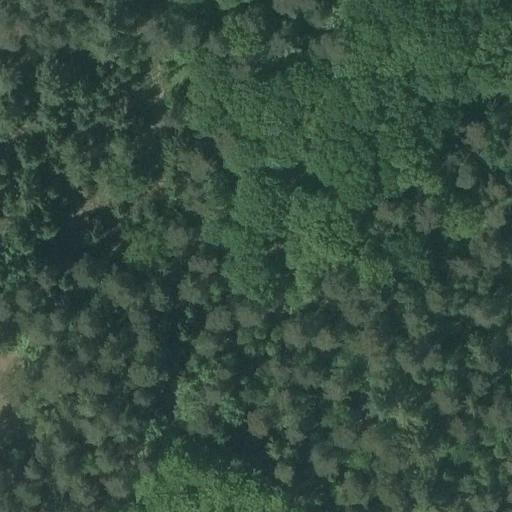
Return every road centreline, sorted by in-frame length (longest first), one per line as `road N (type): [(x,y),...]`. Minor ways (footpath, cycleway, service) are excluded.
road 1 (track): [(0,250),(94,242),(153,268),(166,287),(174,409),(306,511)]
road 2 (track): [(148,0),(166,287)]
